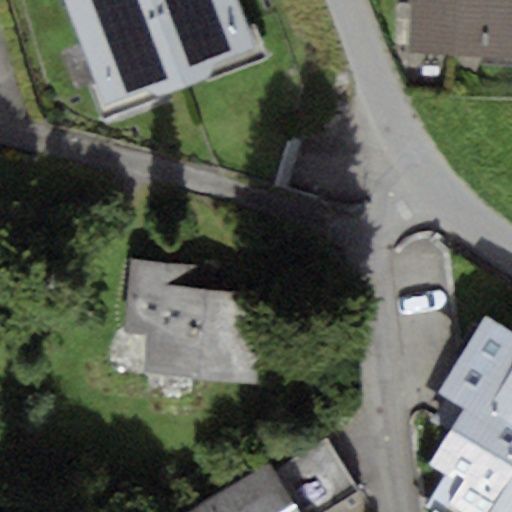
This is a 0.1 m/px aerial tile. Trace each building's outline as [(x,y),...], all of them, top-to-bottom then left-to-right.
[(60,0),(109,124),(266,62),(241,0),(60,0)] [(511,0),(409,0),(408,51),(511,54),(511,0)] [(176,270),(129,266),(123,337),(148,339),(144,378),(262,388),(270,296),(174,287),(176,270)] [(511,511),(511,332),(490,317),(440,390),(466,407),(427,464),(459,485),(440,511),(511,511)] [(275,466),(196,511),(337,511),(370,493),(333,431),(275,466)]
